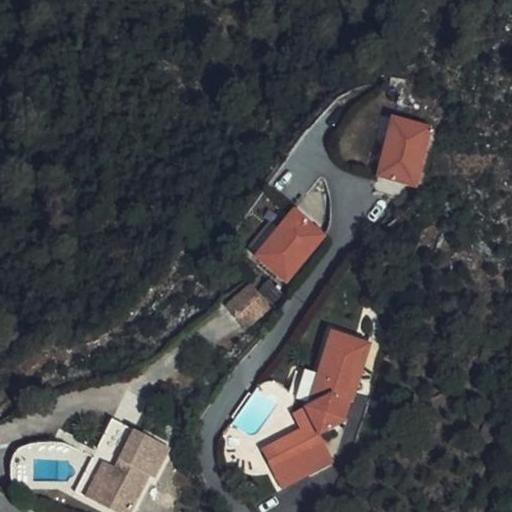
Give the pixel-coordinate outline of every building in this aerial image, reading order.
[(372,117),(361,176),(405,184),(416,125),(372,117)] [(284,208),(249,251),(288,282),(323,239),(284,208)] [(247,326),(272,304),(252,283),(228,306),(247,326)] [(265,441),(283,485),(337,463),(323,430),(342,423),(336,409),(350,414),(374,346),(333,332),(310,400),(294,406),(302,426),(265,441)] [(119,511),(132,511),(151,475),(156,478),(173,447),(115,416),(76,490),(119,511)]
